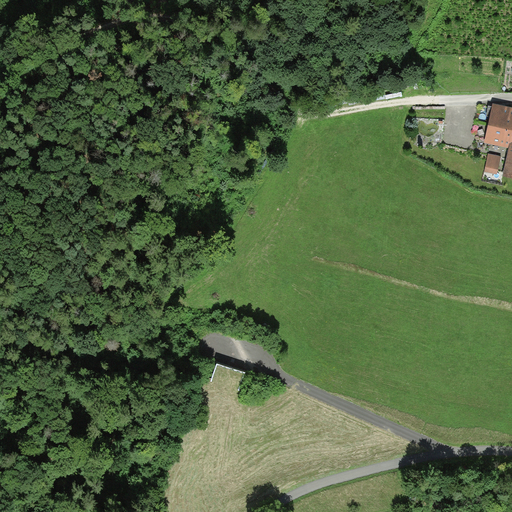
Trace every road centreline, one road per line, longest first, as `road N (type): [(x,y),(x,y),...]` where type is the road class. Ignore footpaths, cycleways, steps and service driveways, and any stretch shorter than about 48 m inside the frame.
road 1 (track): [(511,99),(297,115),(277,108),(195,37),(138,9),(67,15),(0,47)]
road 2 (track): [(297,115),(117,379),(97,511)]
road 3 (track): [(445,452),(207,350)]
road 4 (residential): [(511,451),(445,452),(382,466),(301,491),(266,511)]
